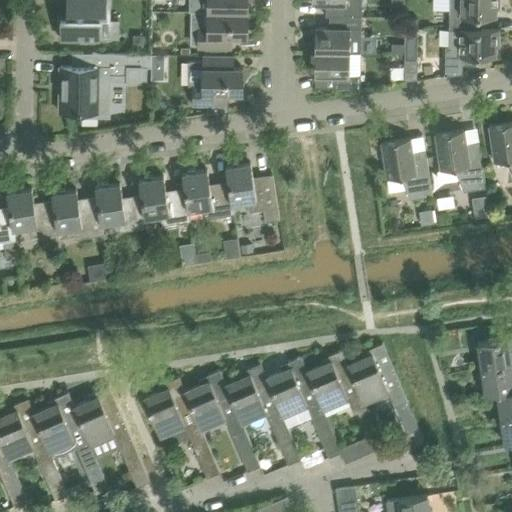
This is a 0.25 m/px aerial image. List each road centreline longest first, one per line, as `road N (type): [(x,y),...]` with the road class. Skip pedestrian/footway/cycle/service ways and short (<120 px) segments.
road 1 (residential): [(23,151),(275,116)]
road 2 (residential): [(275,116),(511,82)]
road 3 (residential): [(23,151),(25,0)]
